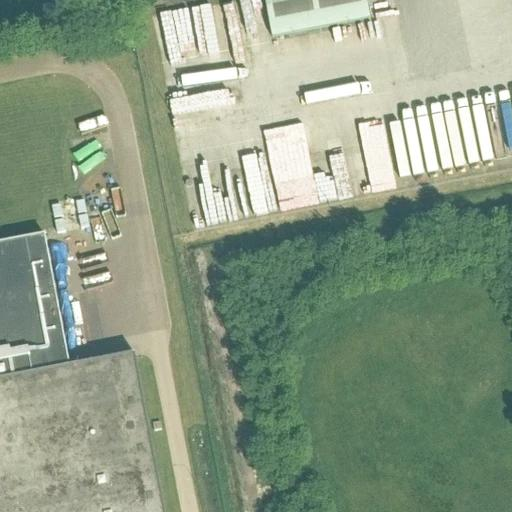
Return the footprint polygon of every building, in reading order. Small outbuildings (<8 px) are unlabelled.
[(72,0),(73,3),(76,19),(96,16),(92,0),(72,0)] [(103,0),(106,12),(127,7),(125,0),(103,0)] [(263,0),(272,41),(369,22),(365,0),(263,0)] [(77,25),(76,19),(73,3),(56,6),(60,28),(77,25)] [(390,124),(376,124),(376,141),(390,141),(390,124)] [(244,173),(254,217),(382,191),(376,161),(369,163),(361,126),(347,129),(357,178),(338,182),(333,160),(264,174),(263,169),(244,173)] [(198,171),(208,228),(223,225),(212,168),(198,171)] [(58,217),(84,216),(83,203),(58,204),(58,217)] [(0,511),(165,511),(136,357),(71,369),(45,238),(0,246),(0,511)]
